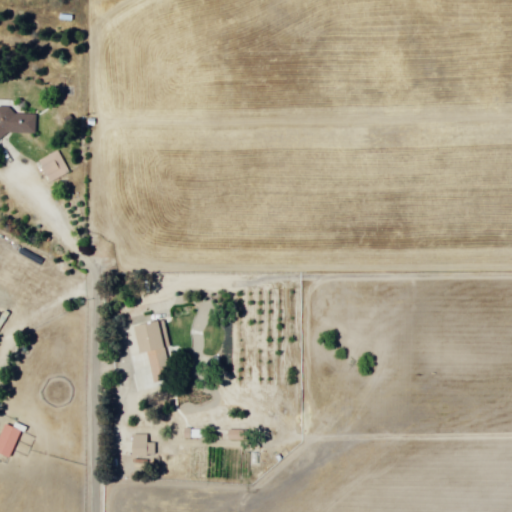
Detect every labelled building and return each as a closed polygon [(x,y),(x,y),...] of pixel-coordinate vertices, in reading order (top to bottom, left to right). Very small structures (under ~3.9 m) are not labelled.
[(38,113),(0,112),(0,138),(37,139),(38,113)] [(70,174),(59,152),(40,162),(51,183),(70,174)] [(132,328),(138,356),(146,354),(152,384),(171,380),(164,349),(170,348),(164,320),(132,328)] [(0,455),(8,459),(20,432),(4,425),(0,435),(0,455)] [(147,436),(132,436),(132,459),(154,459),(154,444),(147,444),(147,436)]
